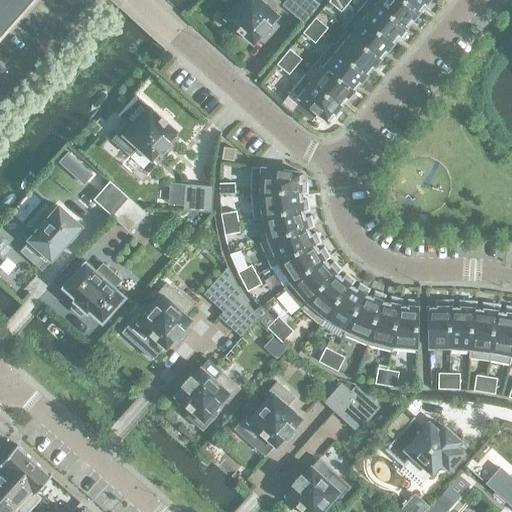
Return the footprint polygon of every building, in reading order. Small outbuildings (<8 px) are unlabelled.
[(0,0),(0,26),(12,12),(17,16),(31,0),(0,0)] [(263,36),(273,26),(270,24),(279,15),(273,9),(280,1),(277,0),(240,0),(235,6),(235,7),(225,18),(237,29),(236,29),(242,35),(243,34),(253,43),(261,34),(263,36)] [(286,0),(283,5),(304,22),(319,4),(314,0),(286,0)] [(329,0),(329,1),(341,11),(350,0),(329,0)] [(366,0),(357,12),(364,19),(365,18),(393,42),(406,26),(374,0),(366,0)] [(374,0),(406,26),(420,11),(406,0),(374,0)] [(406,0),(420,11),(428,0),(406,0)] [(303,33),(315,43),(328,27),(315,17),(303,33)] [(352,34),(380,58),(393,42),(365,18),(364,19),(352,33),(352,34)] [(347,29),(334,45),(367,74),(380,58),(352,34),(352,33),(347,29)] [(334,45),(332,42),(318,59),(354,89),(367,74),(334,45)] [(289,49),(277,64),(289,74),(301,59),(289,49)] [(318,59),(305,74),(341,105),(354,89),(318,59)] [(328,121),(341,105),(305,74),(291,91),(302,99),(295,107),(311,121),(318,113),(328,121)] [(129,128),(125,125),(112,139),(130,155),(137,147),(151,160),(159,151),(162,153),(171,142),(169,140),(177,131),(166,122),(167,122),(161,116),(160,117),(148,106),(138,118),(138,117),(129,128)] [(234,160),(236,149),(224,147),(222,158),(234,160)] [(252,166),(251,193),(301,192),(307,192),(307,182),(301,181),(302,173),(252,166)] [(128,197),(110,181),(94,199),(112,215),(128,197)] [(235,183),(219,183),(219,194),(235,193),(235,183)] [(213,187),(186,185),(184,209),(211,212),(213,187)] [(303,209),(303,210),(309,209),(308,199),(302,200),(301,192),(251,193),(253,219),(263,217),(303,209)] [(112,215),(130,231),(146,213),(128,197),(112,215)] [(81,226),(58,206),(29,240),(51,259),(81,226)] [(263,217),(269,239),(269,240),(307,227),(308,228),(313,226),(311,216),(305,218),(303,210),(303,209),(263,217)] [(223,224),(238,221),(236,211),(221,213),(223,224)] [(240,232),(238,221),(223,224),(225,235),(240,232)] [(271,268),(279,263),(279,262),(314,244),(315,244),(320,241),(316,232),(311,235),(308,228),(307,227),(269,240),(269,239),(260,242),(271,268)] [(279,262),(279,263),(292,283),(324,259),(325,260),(329,256),(324,248),(319,251),(315,244),(314,244),(279,262)] [(330,265),(325,260),(324,259),(292,283),(307,300),(308,301),(336,273),(337,273),(341,269),(334,261),(330,265)] [(76,299),(74,301),(87,313),(89,311),(102,322),(124,297),(114,287),(121,280),(102,263),(96,271),(85,262),(63,287),(76,299)] [(242,282),(256,274),(251,265),(238,272),(242,282)] [(220,316),(241,293),(228,267),(205,293),(224,311),(220,316)] [(308,301),(307,300),(300,307),(321,325),(327,317),(326,317),(350,284),(350,285),(354,280),(346,274),(342,278),(337,273),(336,273),(308,301)] [(256,274),(242,282),(247,291),(261,284),(256,274)] [(192,306),(166,283),(153,298),(156,301),(148,310),(144,307),(129,325),(144,338),(149,332),(149,333),(149,334),(155,339),(166,348),(174,339),(176,341),(185,331),(183,328),(191,319),(185,314),(192,306)] [(327,317),(346,329),(347,330),(365,294),(366,294),(369,289),(360,284),(357,289),(350,285),(350,284),(326,317),(327,317)] [(347,330),(346,329),(342,338),(367,349),(382,301),(383,301),(385,295),(375,292),(373,297),(366,294),(365,294),(347,330)] [(257,316),(241,293),(220,316),(240,335),(257,316)] [(382,301),(367,349),(392,355),(393,345),(399,305),(400,305),(401,299),(392,297),(390,303),(383,301),(382,301)] [(408,306),(400,305),(399,305),(393,345),(418,347),(418,301),(408,300),(408,306)] [(451,307),(452,307),(452,301),(436,301),(436,307),(427,307),(429,347),(450,346),(451,307)] [(459,307),(452,307),(451,307),(450,346),(470,348),(474,308),(475,308),(476,302),(460,301),(459,307)] [(470,348),(469,357),(490,360),(492,351),(491,350),(497,311),(498,311),(499,305),(483,303),(482,309),(475,308),(474,308),(470,348)] [(505,313),(498,311),(497,311),(491,350),(492,351),(511,354),(511,350),(511,307),(507,306),(505,313)] [(274,334),(285,323),(278,316),(267,327),(274,334)] [(285,323),(274,334),(282,342),(293,331),(285,323)] [(274,336),(265,346),(277,357),(286,347),(274,336)] [(335,352),(326,347),(319,361),(328,366),(335,352)] [(345,357),(335,352),(328,366),(338,371),(345,357)] [(188,416),(202,430),(218,412),(215,409),(224,399),(227,402),(240,388),(222,372),(215,380),(201,367),(193,376),(190,374),(181,385),(183,387),(175,396),(186,405),(185,406),(191,411),(192,410),(192,411),(188,416)] [(375,383),(386,385),(388,370),(378,368),(375,383)] [(388,370),(386,385),(396,387),(399,371),(388,370)] [(438,388),(449,389),(449,373),(439,373),(438,388)] [(449,389),(460,389),(460,373),(449,373),(449,389)] [(474,390),(484,392),(487,376),(476,374),(474,390)] [(484,392),(495,393),(497,378),(487,376),(484,392)] [(294,397),(277,381),(263,397),(266,400),(258,409),(255,406),(239,423),(254,436),(259,431),(260,432),(259,432),(265,438),(266,437),(276,446),(284,437),(286,439),(296,429),(293,427),(302,418),(287,405),(294,397)] [(341,383),(325,402),(334,410),(351,392),(350,392),(341,383)] [(351,392),(334,410),(344,419),(366,395),(356,386),(350,392),(351,392)] [(428,414),(396,450),(435,484),(466,449),(428,414)] [(1,463),(40,498),(41,497),(36,492),(51,475),(50,474),(18,446),(18,445),(17,444),(1,463)] [(2,465),(0,467),(0,492),(21,511),(28,511),(40,498),(1,463),(0,463),(0,464),(0,465),(1,465),(2,465)] [(350,486),(333,471),(326,478),(311,466),(303,475),(301,473),(292,483),(294,485),(286,494),(296,503),(295,504),(301,509),(302,509),(305,511),(320,511),(324,508),(325,508),(334,498),(337,501),(350,486)] [(450,486),(438,499),(449,508),(460,495),(450,486)] [(0,511),(21,511),(0,492),(0,511)]
